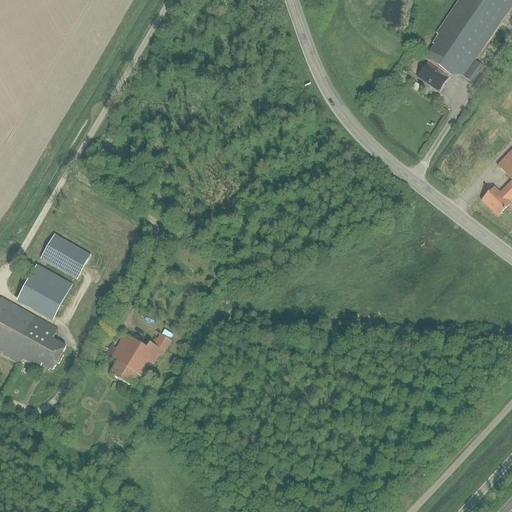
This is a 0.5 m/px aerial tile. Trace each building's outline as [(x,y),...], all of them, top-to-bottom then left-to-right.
[(464,79),(511,7),(511,0),(461,0),(438,34),(439,35),(434,44),(435,45),(427,58),(427,62),(422,68),(424,70),(417,79),(439,94),(451,77),(461,77),(464,79)] [(473,85),(484,69),(477,64),(466,81),(473,85)] [(511,201),(511,154),(498,168),(511,182),(511,183),(500,195),(494,189),(481,203),(498,219),(511,205),(510,204),(511,201)] [(77,280),(91,256),(54,235),(40,260),(77,280)] [(72,287),(37,267),(17,302),(53,322),(72,287)] [(62,355),(65,349),(52,342),(58,331),(0,299),(0,354),(21,366),(23,362),(39,371),(42,366),(53,372),(57,365),(58,366),(64,356),(62,355)] [(173,323),(170,328),(176,332),(180,326),(173,323)] [(161,360),(171,344),(161,338),(155,348),(150,345),(148,348),(126,335),(110,362),(117,366),(110,377),(131,389),(137,378),(141,380),(150,365),(154,367),(159,359),(161,360)]
